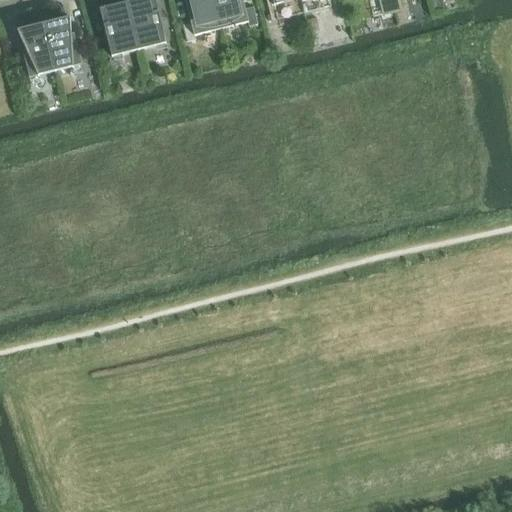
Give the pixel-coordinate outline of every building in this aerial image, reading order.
[(146,0),(127,5),(139,53),(166,46),(154,0),(146,0)] [(213,0),(184,0),(191,25),(183,27),(187,44),(196,42),(195,38),(221,31),(213,0)] [(242,0),(213,0),(221,31),(248,25),(249,29),(258,26),(253,9),(245,11),(242,0)] [(300,0),(271,0),(277,22),(304,15),(300,0)] [(300,0),(304,15),(330,9),(328,0),(300,0)] [(388,0),(379,0),(384,16),(392,14),(388,0)] [(397,0),(388,0),(392,14),(401,12),(397,0)] [(441,0),(431,0),(435,14),(444,12),(441,0)] [(127,5),(100,11),(112,60),(139,53),(127,5)] [(69,19),(69,20),(44,26),(56,74),(72,69),(74,69),(82,67),(74,36),(71,36),(70,19),(69,19)] [(24,48),(22,49),(29,80),(38,78),(39,77),(39,78),(56,74),(44,26),(19,33),(19,32),(18,33),(24,48)]
